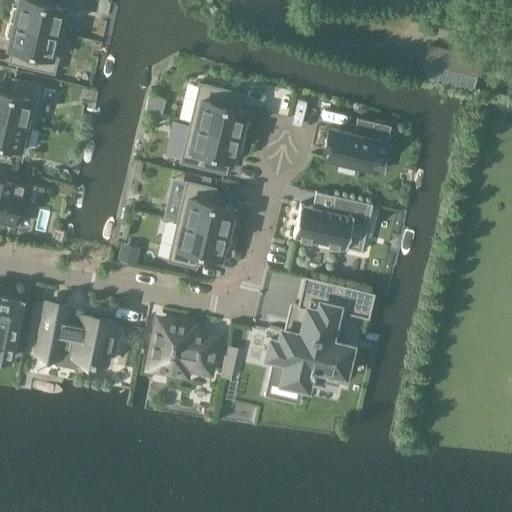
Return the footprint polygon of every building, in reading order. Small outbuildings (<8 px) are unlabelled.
[(12,4),(8,20),(63,33),(69,7),(52,3),(53,0),(19,0),(18,6),(12,4)] [(8,20),(5,36),(10,37),(8,47),(12,48),(9,62),(54,72),(63,33),(8,20)] [(444,79),(449,59),(428,53),(427,53),(422,74),(444,79)] [(0,116),(31,124),(31,125),(34,126),(44,85),(12,78),(9,92),(0,89),(0,116)] [(199,82),(190,122),(244,135),(248,119),(242,117),(245,108),(241,107),(244,93),(199,82)] [(0,116),(0,158),(5,160),(8,147),(9,145),(25,149),(30,128),(31,125),(31,124),(0,116)] [(328,127),(324,146),(328,147),(326,156),(347,161),(369,166),(375,140),(386,143),(390,124),(357,117),(354,129),(353,133),(328,127)] [(190,122),(180,161),(195,165),(225,172),(229,158),(232,159),(235,149),(241,150),(244,135),(190,122)] [(0,220),(18,224),(28,184),(0,177),(0,220)] [(186,180),(177,220),(231,233),(235,217),(229,216),(232,206),(211,201),(215,187),(186,180)] [(300,203),(293,235),(294,235),(300,236),(299,238),(301,239),(302,237),(309,238),(308,240),(310,241),(311,239),(328,242),(327,244),(329,245),(330,243),(337,245),(336,247),(338,247),(339,245),(344,246),(344,247),(345,247),(351,222),(363,224),(368,202),(335,195),(331,210),(304,204),(301,204),(301,203),(300,203)] [(177,220),(168,260),(196,266),(199,252),(220,257),(222,247),(228,249),(231,233),(177,220)] [(120,251),(118,259),(134,262),(136,255),(120,251)] [(369,311),(373,295),(374,291),(304,274),(297,305),(306,308),(304,317),(303,321),(302,320),(302,321),(294,319),(291,330),(290,330),(285,329),(281,328),(280,335),(279,335),(278,340),(270,338),(266,355),(286,360),(285,365),(282,379),(281,383),(306,389),(309,377),(338,384),(340,373),(344,374),(351,345),(330,340),(337,309),(368,316),(369,311)] [(0,356),(10,358),(21,300),(0,296),(0,356)] [(47,301),(37,352),(57,356),(61,335),(80,338),(77,356),(89,358),(89,360),(93,360),(93,359),(107,361),(112,333),(110,333),(113,321),(65,312),(67,305),(47,301)] [(158,323),(149,366),(185,373),(187,359),(210,363),(215,336),(202,334),(193,332),(193,331),(194,325),(159,319),(158,323)] [(227,344),(220,375),(230,377),(237,347),(227,344)]
